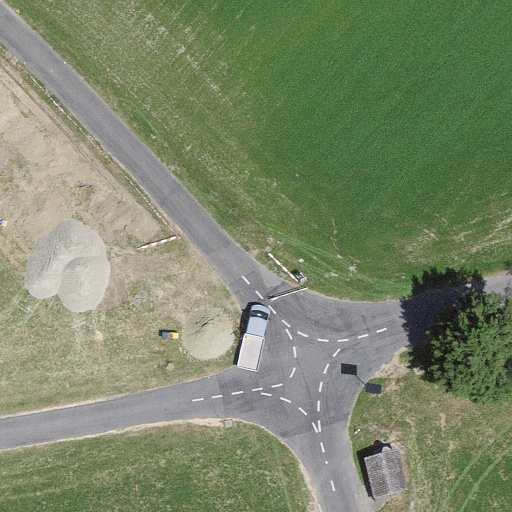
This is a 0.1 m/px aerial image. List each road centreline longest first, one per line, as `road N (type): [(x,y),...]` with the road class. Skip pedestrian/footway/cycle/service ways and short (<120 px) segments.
road 1 (unclassified): [(0,27),(245,286),(285,332),(302,368)]
road 2 (unclassified): [(0,439),(255,391),(302,368)]
road 3 (unclassified): [(302,368),(354,338),(511,293)]
road 4 (unclassified): [(302,368),(339,511)]
